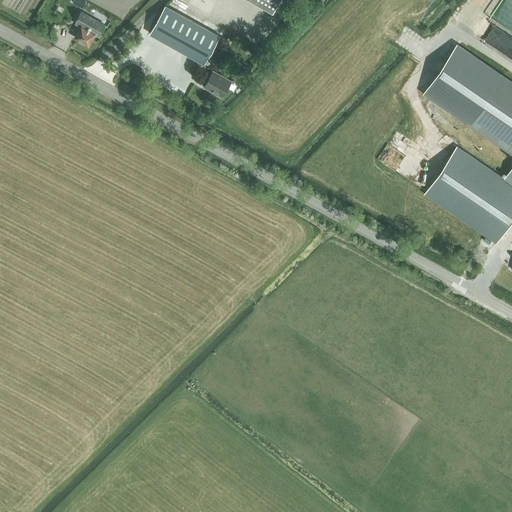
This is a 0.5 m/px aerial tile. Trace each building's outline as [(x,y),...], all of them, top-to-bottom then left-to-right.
[(279,0),(251,0),(273,12),(279,0)] [(204,63),(220,35),(165,5),(150,33),(204,63)] [(97,36),(104,24),(81,12),(75,24),(81,27),(75,37),(83,41),(83,42),(86,44),(86,43),(88,44),(94,34),(97,36)] [(511,27),(492,14),(489,19),(511,35),(511,27)] [(222,96),(231,81),(213,70),(204,86),(222,96)] [(511,79),(501,72),(466,123),(511,153),(511,165),(503,179),(511,184),(511,79)] [(503,179),(456,147),(425,192),(497,241),(511,218),(511,184),(503,179)]
